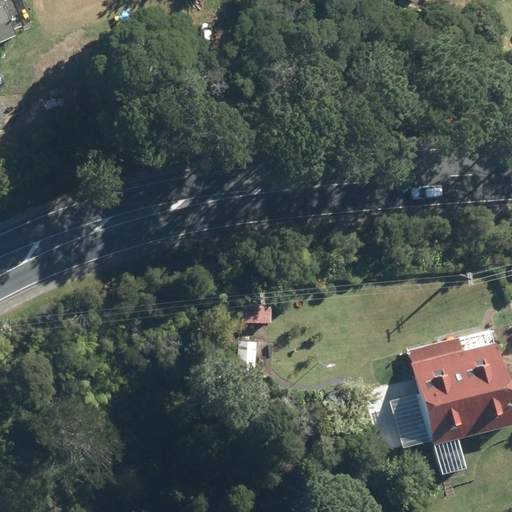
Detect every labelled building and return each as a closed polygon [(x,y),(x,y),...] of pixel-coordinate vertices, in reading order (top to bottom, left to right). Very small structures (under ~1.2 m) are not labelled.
[(137,46),(133,30),(121,34),(126,49),(137,46)] [(233,298),(232,320),(263,322),(264,301),(233,298)] [(454,348),(451,339),(402,349),(422,442),(428,471),(454,466),(447,436),(506,424),(488,341),(454,348)] [(354,376),(348,349),(329,353),(336,381),(354,376)] [(315,357),(295,361),(299,382),(319,378),(315,357)] [(367,419),(361,401),(348,406),(355,423),(367,419)]
